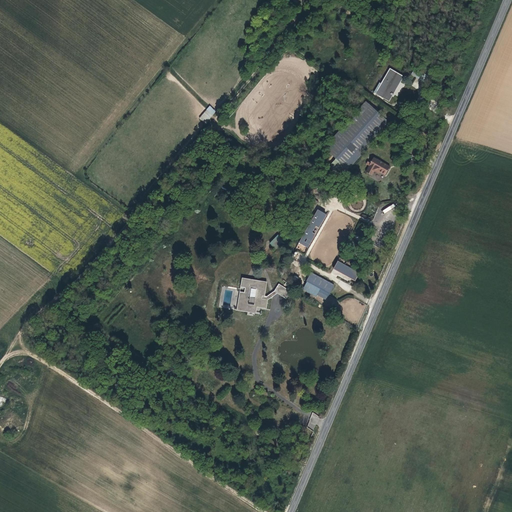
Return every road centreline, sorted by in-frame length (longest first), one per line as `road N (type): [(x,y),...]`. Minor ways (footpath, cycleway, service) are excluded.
road 1 (tertiary): [(508,0),(291,511)]
road 2 (track): [(0,366),(312,0)]
road 3 (track): [(4,358),(32,353),(265,511)]
